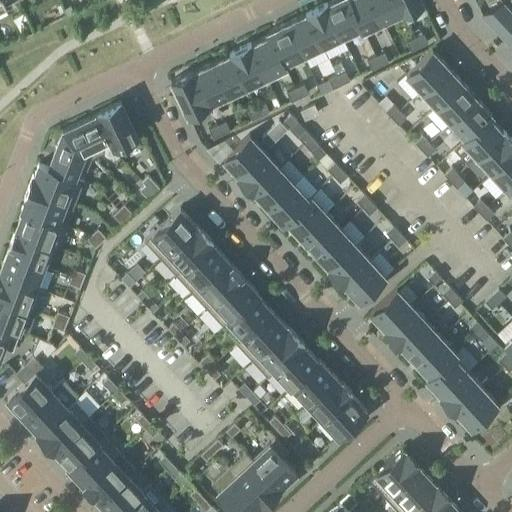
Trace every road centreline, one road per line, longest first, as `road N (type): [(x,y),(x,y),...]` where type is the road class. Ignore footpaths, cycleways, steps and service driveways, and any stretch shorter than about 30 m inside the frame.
road 1 (residential): [(133,70),(175,153),(404,405)]
road 2 (residential): [(0,220),(36,117),(133,70)]
road 3 (residential): [(133,70),(284,0)]
road 4 (residential): [(404,405),(289,511)]
